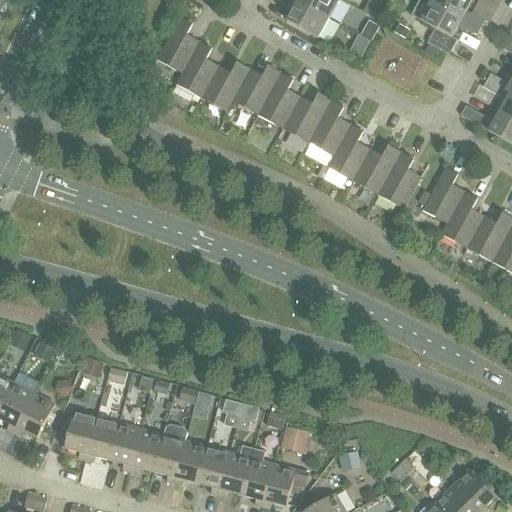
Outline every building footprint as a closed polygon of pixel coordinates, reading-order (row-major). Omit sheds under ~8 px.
[(329,21),(291,0),(275,0),(293,10),(286,23),(318,40),(329,21)] [(337,0),(291,0),(329,21),(339,1),(337,0)] [(471,0),(431,0),(431,2),(481,30),(485,23),(466,13),(472,1),(471,0)] [(477,37),(481,30),(431,2),(420,22),(435,31),(427,45),(449,57),(457,42),(451,39),(458,27),(477,37)] [(182,75),(199,44),(187,37),(192,26),(179,19),(156,62),(182,75)] [(380,28),(370,23),(362,36),(372,42),(380,28)] [(199,44),(182,75),(176,86),(201,100),(218,69),(206,62),(212,51),(199,44)] [(227,114),(250,72),(237,65),(231,76),(218,69),(201,100),(227,114)] [(250,72),(227,114),(233,104),(258,118),(281,75),(268,68),(262,78),(250,72)] [(281,75),(258,118),(283,131),(300,99),(288,93),(294,82),(281,75)] [(487,81),(511,95),(511,80),(509,85),(491,75),(487,81)] [(500,112),(511,118),(511,95),(487,81),(483,88),(506,101),(500,112)] [(300,99),(283,131),(308,145),(331,103),(318,96),(313,106),(300,99)] [(333,159),(351,127),(338,120),(344,110),(331,103),(308,145),(333,159)] [(461,117),(478,126),(489,132),(489,133),(511,145),(511,118),(500,112),(494,123),(466,107),(461,117)] [(353,183),(370,152),(357,145),(363,134),(351,127),(333,159),(327,169),(353,183)] [(370,152),(353,183),(378,197),(401,155),(389,148),(383,159),(370,152)] [(401,155),(378,197),(403,211),(420,180),(408,173),(414,162),(401,155)] [(447,225),(465,194),(452,188),(458,176),(445,169),(421,211),(447,225)] [(465,194),(447,225),(441,236),(466,250),(484,219),(471,212),(477,201),(465,194)] [(493,264),(511,228),(511,220),(502,215),(497,226),(484,219),(466,250),(493,264)] [(511,274),(511,228),(493,264),(511,274)] [(18,330),(15,334),(10,344),(25,352),(33,338),(18,330)] [(99,381),(104,365),(88,360),(82,375),(99,381)] [(124,385),(127,372),(111,368),(108,381),(124,385)] [(0,410),(13,384),(0,377),(0,410)] [(154,380),(142,377),(139,390),(150,394),(154,380)] [(157,380),(155,393),(168,395),(171,383),(157,380)] [(33,394),(13,384),(0,410),(0,420),(9,425),(7,431),(14,434),(33,394)] [(179,401),(194,405),(198,392),(183,388),(179,401)] [(209,406),(212,397),(199,393),(196,402),(209,406)] [(55,405),(33,394),(14,434),(21,438),(24,433),(37,440),(55,405)] [(229,400),(229,401),(226,413),(239,416),(243,404),(229,400)] [(243,404),(239,416),(257,421),(261,408),(243,404)] [(78,460),(86,462),(97,419),(74,413),(71,423),(64,421),(60,436),(67,438),(64,450),(80,454),(78,460)] [(285,417),(270,413),(267,423),(282,427),(285,417)] [(95,458),(109,462),(119,425),(97,419),(86,462),(93,464),(95,458)] [(166,483),(174,485),(185,442),(188,432),(185,428),(170,424),(166,426),(163,436),(153,473),(168,477),(166,483)] [(122,471),(129,473),(141,430),(119,425),(109,462),(124,466),(122,471)] [(286,427),(281,449),(304,455),(310,433),(286,427)] [(139,469),(153,473),(163,436),(141,430),(129,473),(137,475),(139,469)] [(207,448),(185,442),(174,485),(182,487),(183,481),(198,485),(207,448)] [(230,454),(218,497),(226,499),(227,493),(242,497),(254,449),(244,446),(241,457),(230,454)] [(210,495),(218,497),(230,454),(207,448),(198,485),(212,489),(210,495)] [(254,506),(262,508),(274,465),(265,463),(268,452),(254,449),(242,497),(256,501),(254,506)] [(358,452),(338,456),(341,472),(361,469),(358,452)] [(405,460),(398,467),(407,477),(414,470),(405,460)] [(274,465),(262,508),(270,510),(272,505),(287,509),(293,486),(308,491),(312,476),(274,465)] [(400,484),(407,477),(398,467),(391,474),(400,484)] [(468,471),(451,488),(474,511),(485,511),(484,510),(495,499),(479,483),(486,476),(477,467),(470,474),(468,471)] [(474,511),(451,488),(435,504),(442,511),(474,511)] [(344,511),(335,495),(305,511),(344,511)] [(33,511),(37,499),(27,496),(24,508),(33,511)] [(43,511),(46,501),(37,499),(33,511),(37,511),(43,511)]
